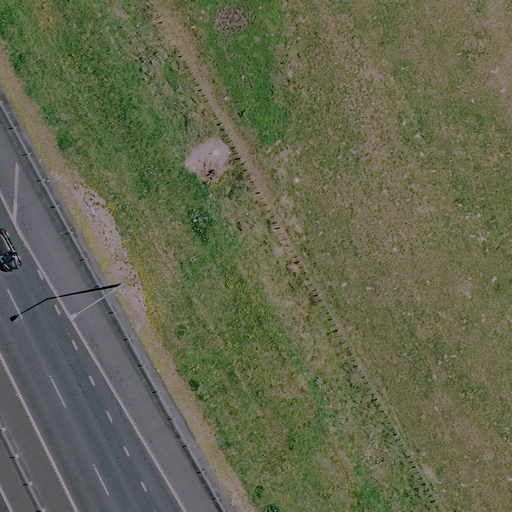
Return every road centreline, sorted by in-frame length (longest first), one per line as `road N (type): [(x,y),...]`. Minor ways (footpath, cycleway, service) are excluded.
road 1 (motorway): [(0,257),(152,511)]
road 2 (motorway): [(0,266),(119,511)]
